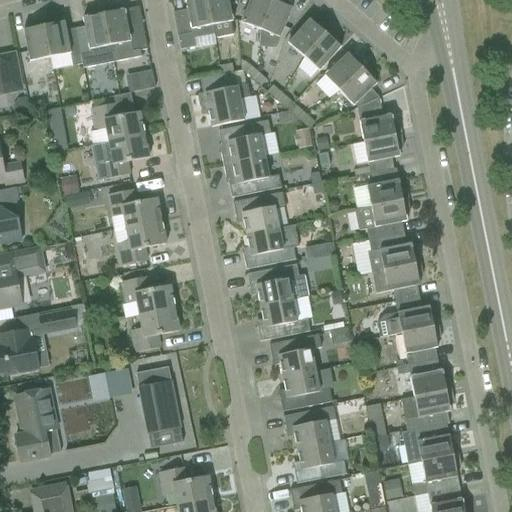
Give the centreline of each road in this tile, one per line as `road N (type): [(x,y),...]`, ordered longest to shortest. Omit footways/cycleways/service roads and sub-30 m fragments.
road 1 (residential): [(251,511),(152,0)]
road 2 (residential): [(421,75),(499,511)]
road 3 (tertiary): [(511,379),(445,48)]
road 4 (residential): [(315,0),(421,75)]
